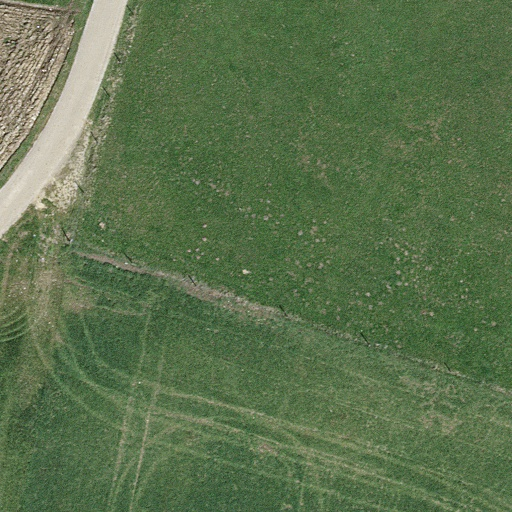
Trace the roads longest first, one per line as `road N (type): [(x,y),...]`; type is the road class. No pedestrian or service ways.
road 1 (track): [(18,403),(62,210),(56,150)]
road 2 (track): [(0,215),(56,150),(108,0)]
